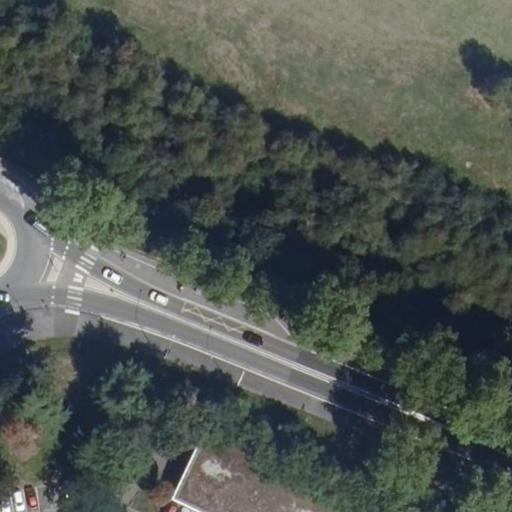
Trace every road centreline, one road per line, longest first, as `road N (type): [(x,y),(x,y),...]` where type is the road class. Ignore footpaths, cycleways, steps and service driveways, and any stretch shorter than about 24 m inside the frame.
road 1 (primary): [(9,295),(68,293),(325,388),(511,474)]
road 2 (primary): [(511,449),(81,259),(33,218)]
